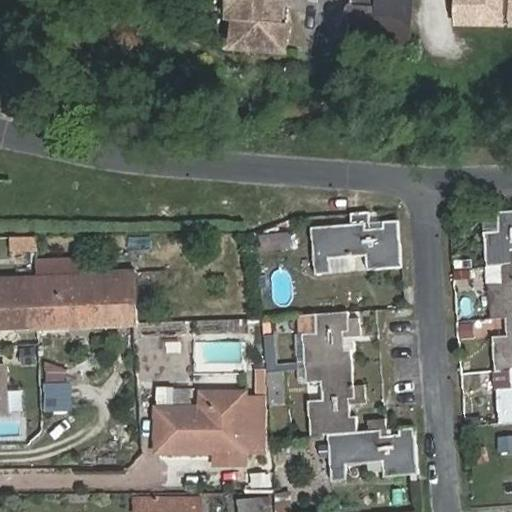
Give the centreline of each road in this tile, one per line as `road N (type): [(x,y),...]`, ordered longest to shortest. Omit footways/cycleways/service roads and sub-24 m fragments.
road 1 (residential): [(0,131),(138,163),(423,186)]
road 2 (residential): [(423,186),(452,511)]
